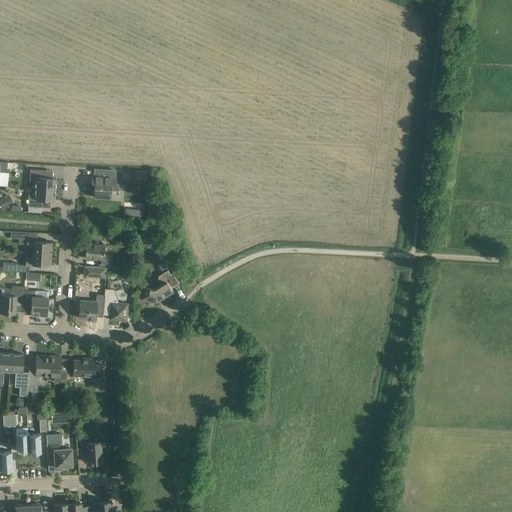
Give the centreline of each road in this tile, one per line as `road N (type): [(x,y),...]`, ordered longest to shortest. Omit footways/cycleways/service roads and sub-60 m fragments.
road 1 (residential): [(63,337),(73,170)]
road 2 (residential): [(187,298),(114,339),(63,337)]
road 3 (residential): [(0,487),(120,480)]
